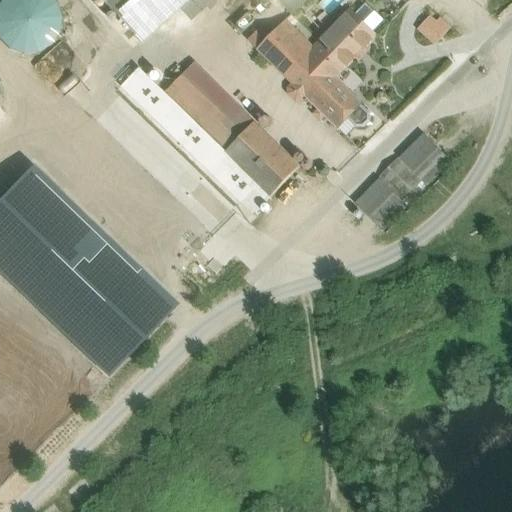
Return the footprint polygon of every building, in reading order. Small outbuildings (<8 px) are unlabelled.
[(58,24),(58,19),(58,13),(55,6),(51,0),(1,0),(0,1),(0,2),(0,36),(1,38),(6,43),(12,47),(17,49),(22,51),(29,51),(35,50),(40,48),(46,44),(50,41),(54,35),(56,30),(58,24)] [(103,0),(143,43),(191,0),(103,0)] [(277,0),(292,16),(309,0),(277,0)] [(350,12),(314,50),(310,54),(321,65),(335,79),(376,37),(350,12)] [(409,20),(396,36),(410,48),(424,32),(409,20)] [(314,50),(285,22),(281,26),(310,54),(314,50)] [(310,54),(281,26),(257,50),(296,89),(297,90),(321,65),(310,54)] [(254,123),(194,64),(165,94),(164,94),(225,153),(254,123)] [(335,79),(321,65),(297,90),(296,89),(293,93),(293,99),(296,102),(302,102),(306,98),(338,130),(348,120),(356,128),(364,128),(370,122),(370,114),(361,106),(362,105),(335,79)] [(225,153),(164,94),(165,94),(140,69),(122,87),(254,216),(272,198),(225,153)] [(300,168),(254,123),(225,153),(272,198),(300,168)] [(451,161),(423,133),(397,158),(400,162),(422,183),(425,186),(451,161)] [(400,162),(382,180),(403,202),(422,183),(400,162)] [(382,180),(378,176),(354,200),(383,229),(407,206),(403,202),(382,180)]
